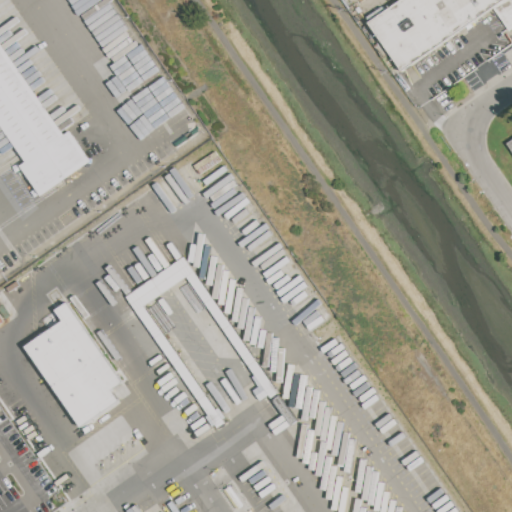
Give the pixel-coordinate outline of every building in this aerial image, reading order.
[(403,0),(505,0),(494,8),(403,72),(369,24),(403,0)] [(511,0),(505,0),(494,8),(510,30),(511,28),(511,0)] [(0,121),(0,40),(66,135),(72,131),(93,161),(42,196),(22,166),(28,162),(0,121)] [(188,276),(192,283),(198,279),(185,259),(151,280),(160,294),(188,276)] [(79,428),(120,402),(112,389),(121,384),(70,302),(42,319),(49,331),(28,344),(79,428)]
